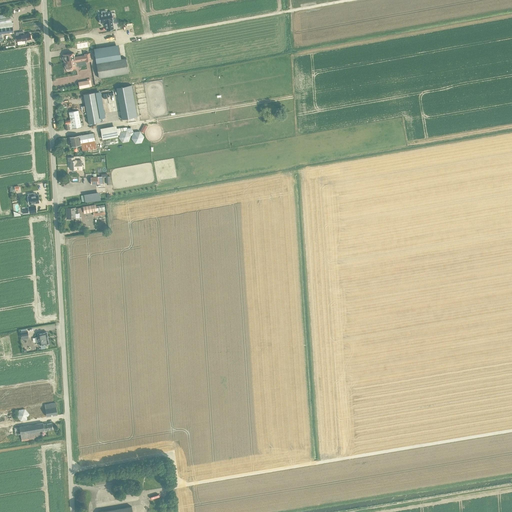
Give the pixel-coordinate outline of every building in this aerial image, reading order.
[(98,14),(100,23),(105,23),(106,31),(114,29),(112,21),(113,21),(111,12),(107,13),(106,10),(101,11),(101,14),(98,14)] [(13,32),(12,23),(12,22),(0,23),(0,36),(2,37),(2,33),(13,32)] [(17,41),(31,39),(30,33),(24,35),(23,31),(16,32),(16,36),(17,41)] [(128,73),(126,58),(121,58),(119,48),(94,52),(99,78),(128,73)] [(73,53),(63,55),(64,62),(77,59),(85,58),(85,55),(77,57),(74,57),(73,53)] [(77,59),(64,62),(65,68),(66,68),(66,70),(67,71),(71,70),(72,69),(72,67),(76,67),(75,62),(78,61),(78,62),(85,60),(86,62),(91,61),(89,53),(84,54),(85,55),(85,58),(77,59)] [(91,80),(78,82),(79,88),(92,86),(91,80)] [(131,85),(116,88),(122,119),(137,117),(131,85)] [(88,124),(100,122),(95,92),(83,94),(88,124)] [(65,123),(64,123),(65,129),(72,128),(81,127),(78,110),(69,112),(70,119),(65,120),(65,123)] [(118,136),(118,135),(117,128),(116,125),(100,128),(102,139),(118,136)] [(70,146),(81,144),(82,151),(96,148),(95,140),(93,133),(79,135),(69,137),(70,146)] [(119,143),(118,137),(102,139),(104,146),(119,143)] [(76,169),(77,169),(77,170),(81,170),(81,160),(74,160),(74,157),(68,157),(68,161),(70,161),(70,169),(71,169),(71,171),(72,171),(75,171),(76,170),(76,169)] [(35,195),(35,194),(34,192),(28,194),(28,196),(28,197),(25,197),(26,204),(28,204),(28,206),(28,207),(22,208),(23,213),(29,213),(36,212),(35,205),(30,206),(30,204),(39,202),(37,194),(35,195)] [(104,205),(96,206),(96,205),(95,205),(83,206),(84,214),(93,212),(93,216),(105,214),(104,210),(105,210),(104,205)] [(75,208),(66,209),(67,217),(75,217),(79,217),(79,213),(78,213),(78,208),(75,208)] [(39,341),(39,345),(48,344),(46,332),(37,333),(38,337),(35,338),(36,342),(39,341)] [(46,416),(57,415),(55,403),(44,404),(46,416)] [(15,435),(20,434),(21,441),(40,437),(39,431),(52,429),(51,423),(43,424),(43,423),(19,427),(14,427),(15,435)] [(93,477),(95,486),(127,480),(125,471),(93,477)]
